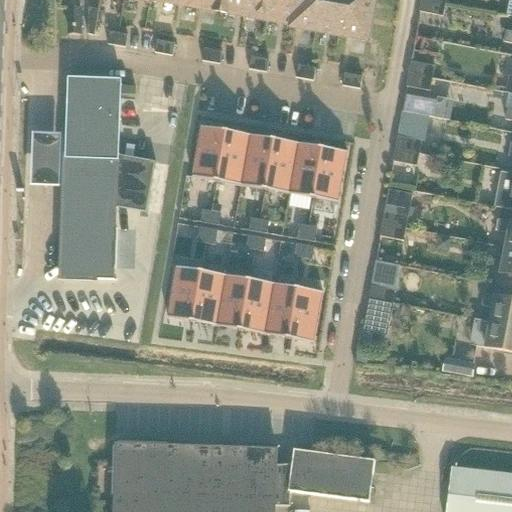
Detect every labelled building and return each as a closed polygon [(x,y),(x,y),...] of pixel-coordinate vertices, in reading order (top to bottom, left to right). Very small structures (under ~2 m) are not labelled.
[(151,0),(151,3),(290,27),(295,0),(151,0)] [(295,0),(290,27),(290,29),(368,43),(375,0),(295,0)] [(443,18),(446,5),(422,1),(420,13),(443,18)] [(89,8),(88,36),(94,37),(99,10),(89,8)] [(81,37),(82,12),(71,12),(70,37),(81,37)] [(109,46),(117,48),(119,34),(111,32),(109,46)] [(128,35),(119,34),(117,48),(126,49),(128,35)] [(158,41),(155,54),(164,56),(167,43),(158,41)] [(176,44),(167,43),(164,56),(173,58),(176,44)] [(205,49),(203,63),(211,64),(214,51),(205,49)] [(222,52),(214,51),(211,64),(220,66),(222,52)] [(252,57),(249,71),(258,73),(261,59),(252,57)] [(270,61),(261,59),(258,73),(267,74),(270,61)] [(409,76),(432,80),(435,68),(411,63),(409,76)] [(299,65),(296,79),(305,81),(308,67),(299,65)] [(317,68),(308,67),(305,81),(314,83),(317,68)] [(345,74),(343,87),(352,89),(354,75),(345,74)] [(362,77),(354,75),(352,89),(360,91),(362,77)] [(430,92),(432,80),(409,76),(407,88),(430,92)] [(68,79),(62,279),(115,279),(118,208),(146,213),(155,164),(119,157),(122,82),(68,79)] [(122,87),(122,102),(136,103),(136,88),(122,87)] [(413,115),(439,117),(441,103),(415,100),(413,115)] [(401,124),(398,138),(396,150),(419,155),(422,143),(419,142),(422,128),(401,124)] [(217,183),(226,132),(202,128),(193,179),(217,183)] [(241,187),(250,137),(226,132),(217,183),(241,187)] [(30,137),(29,191),(43,192),(58,192),(60,139),(45,138),(30,137)] [(266,192),(275,141),(250,137),(241,187),(266,192)] [(290,196),(299,145),(275,141),(266,192),(290,196)] [(314,200),(323,150),(299,145),(290,196),(314,200)] [(314,200),(339,204),(348,154),(323,150),(314,200)] [(417,168),(419,155),(396,150),(393,163),(417,168)] [(511,175),(501,173),(494,208),(511,211),(511,175)] [(210,226),(213,211),(204,209),(201,224),(210,226)] [(219,227),(221,213),(213,211),(210,226),(219,227)] [(382,225),(406,230),(408,217),(385,213),(382,225)] [(258,234),(261,219),(252,218),(249,233),(258,234)] [(267,236),(270,221),(261,219),(258,234),(267,236)] [(506,249),(511,250),(511,223),(499,221),(497,232),(509,235),(506,249)] [(404,242),(406,230),(382,225),(380,238),(404,242)] [(309,228),(300,226),(298,241),(306,242),(309,228)] [(315,244),(318,229),(309,228),(306,242),(315,244)] [(207,243),(209,231),(200,229),(198,242),(207,243)] [(216,245),(218,232),(209,231),(207,243),(216,245)] [(255,252),(258,239),(249,238),(247,250),(255,252)] [(264,253),(266,241),(258,239),(255,252),(264,253)] [(295,258),(304,260),(306,247),(297,246),(295,258)] [(304,260),(312,261),(315,249),(306,247),(304,260)] [(511,250),(506,249),(503,263),(491,261),(489,272),(511,276),(511,250)] [(168,319),(193,324),(201,273),(177,268),(168,319)] [(193,324),(217,328),(226,277),(201,273),(193,324)] [(217,328),(241,332),(250,281),(226,277),(217,328)] [(241,332),(266,336),(275,286),(250,281),(241,332)] [(290,341),(299,290),(275,286),(266,336),(290,341)] [(369,300),(393,305),(395,292),(372,288),(369,300)] [(314,345),(323,294),(299,290),(290,341),(314,345)] [(491,324),(511,327),(511,300),(484,296),(482,307),(493,309),(491,324)] [(387,337),(391,317),(393,305),(369,300),(363,333),(387,337)] [(511,327),(491,324),(488,338),(476,336),(474,347),(511,354),(511,327)] [(447,361),(444,375),(474,381),(477,367),(447,361)] [(292,467),(276,468),(276,452),(115,446),(112,511),(274,511),(274,508),(290,507),(290,493),(370,504),(375,463),(294,452),(292,467)] [(511,511),(511,476),(452,469),(446,511),(511,511)]
